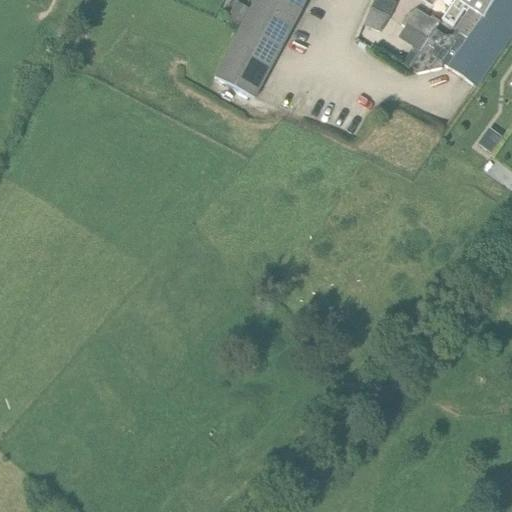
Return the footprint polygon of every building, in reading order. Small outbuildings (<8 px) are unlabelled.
[(251,96),(304,0),(255,0),(215,77),(251,96)] [(511,0),(455,0),(443,19),(452,26),(463,11),(468,14),(455,33),(452,36),(444,37),(435,31),(430,40),(409,69),(416,74),(441,69),(444,65),(476,88),(511,36),(511,0)] [(418,0),(418,1),(431,9),(436,1),(434,0),(454,0),(455,0),(418,0)] [(386,1),(380,14),(389,18),(395,5),(386,1)] [(238,29),(239,29),(249,10),(247,10),(236,4),(226,23),(238,29)] [(370,9),(362,27),(377,35),(389,18),(380,14),(370,9)] [(406,17),(401,25),(405,28),(412,32),(426,41),(427,41),(429,39),(434,30),(437,25),(438,26),(440,24),(431,18),(430,20),(416,10),(406,17)]
